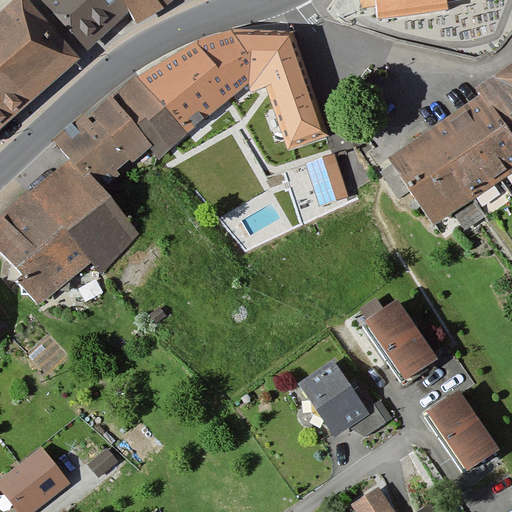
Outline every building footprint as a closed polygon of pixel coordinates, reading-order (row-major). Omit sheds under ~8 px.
[(88,54),(129,16),(122,5),(117,0),(42,0),(40,2),(88,54)] [(135,25),(160,8),(171,0),(117,0),(122,5),(129,16),(135,25)] [(374,0),(375,7),(376,13),(377,22),(445,13),(444,5),(448,4),(479,0),(374,0)] [(23,1),(0,21),(0,132),(78,63),(23,1)] [(195,48),(112,100),(152,153),(159,161),(225,102),(248,85),(257,86),(266,89),(278,122),(289,148),(329,138),(293,34),(233,32),(195,48)] [(481,101),(388,166),(392,170),(384,176),(400,199),(406,194),(433,233),(455,218),(464,231),(483,218),(472,203),(511,175),(511,69),(476,94),(481,101)] [(112,100),(56,149),(71,163),(90,180),(105,195),(121,179),(117,175),(130,164),(136,167),(152,153),(112,100)] [(333,155),(306,164),(319,206),(347,197),(333,155)] [(71,163),(0,225),(0,256),(41,307),(92,266),(101,273),(139,234),(110,200),(105,195),(90,180),(71,163)] [(397,308),(366,329),(405,387),(436,366),(432,360),(397,308)] [(160,309),(151,316),(157,324),(166,317),(160,309)] [(333,365),(300,388),(334,439),(350,428),(365,438),(391,421),(381,402),(374,407),(364,393),(355,399),(333,365)] [(459,398),(427,421),(464,473),(496,451),(459,398)] [(142,424),(125,439),(143,460),(161,445),(142,424)] [(107,451),(88,467),(98,479),(117,463),(107,451)] [(41,452),(0,483),(0,489),(17,511),(32,511),(67,485),(41,452)] [(400,511),(384,486),(352,507),(355,511),(400,511)]
